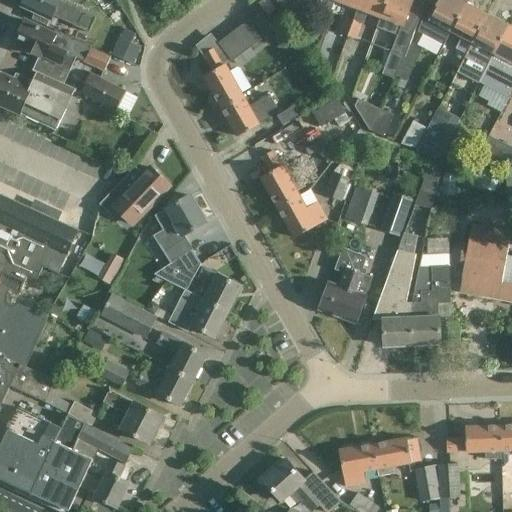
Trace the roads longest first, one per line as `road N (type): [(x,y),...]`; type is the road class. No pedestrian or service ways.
road 1 (residential): [(227,0),(158,53),(155,71),(334,389)]
road 2 (residential): [(334,389),(307,402),(180,511)]
road 3 (residential): [(511,384),(334,389)]
